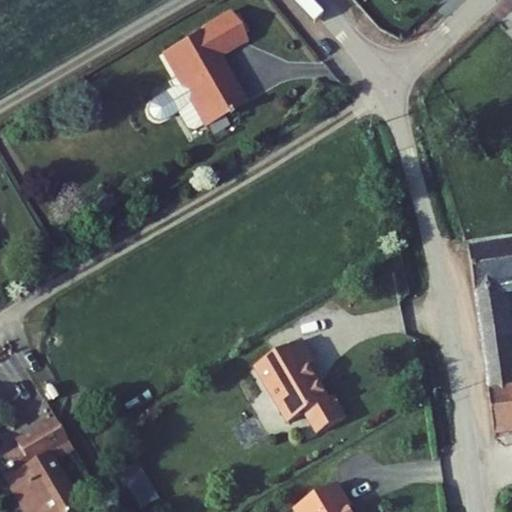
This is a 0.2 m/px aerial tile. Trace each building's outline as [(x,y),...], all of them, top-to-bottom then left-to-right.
[(242,0),(235,0),(174,37),(189,63),(182,67),(186,73),(166,85),(162,88),(160,92),(160,97),(161,101),(165,104),(168,106),(173,106),(177,105),(189,98),(200,116),(203,117),(256,87),(228,40),(256,24),(242,0)] [(511,246),(475,255),(490,341),(511,336),(511,310),(509,294),(511,293),(511,354),(493,358),(508,438),(511,436),(511,246)] [(511,354),(511,336),(490,341),(493,358),(511,354)] [(282,337),(238,362),(271,419),(288,409),(300,430),(329,413),(316,392),(310,395),(291,363),(296,360),(282,337)] [(83,511),(89,509),(62,461),(80,450),(63,419),(24,442),(29,451),(13,460),(21,474),(13,479),(16,482),(45,467),(68,511),(83,511)] [(32,511),(68,511),(45,467),(16,482),(32,511)] [(333,472),(290,497),(296,506),(292,508),(293,511),(359,511),(357,507),(350,510),(343,498),(346,495),(333,472)]
